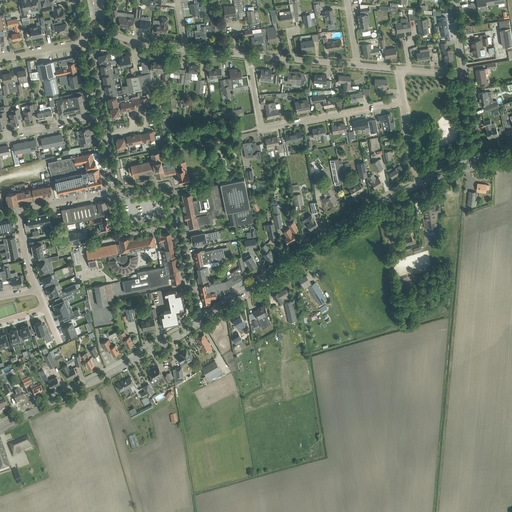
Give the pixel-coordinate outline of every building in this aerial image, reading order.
[(30,7),(28,0),(21,0),(22,5),(19,6),(20,10),(21,15),(21,14),(27,13),(31,12),(30,7)] [(28,0),(30,7),(34,7),(35,9),(41,8),(41,7),(40,0),(39,0),(28,0)] [(238,6),(237,0),(233,0),(234,5),(229,6),(229,5),(224,6),(224,10),(224,12),(225,17),(236,16),(236,13),(239,12),(238,6)] [(505,2),(504,0),(476,0),(478,12),(487,10),(486,5),(496,4),(499,3),(505,2)] [(319,7),(319,3),(318,1),(313,2),(313,4),(314,11),(315,14),(316,14),(316,16),(320,15),(320,13),(321,13),(320,7),(319,7)] [(193,4),(190,5),(191,8),(192,7),(192,9),(192,15),(197,15),(199,14),(203,14),(202,6),(202,5),(199,6),(199,3),(195,4),(193,4)] [(280,16),(279,17),(280,20),(281,20),(281,22),(292,20),(292,17),(295,17),(293,10),(293,4),(292,4),(290,5),(290,10),(284,11),(284,14),(280,15),(280,16)] [(254,10),(253,6),(248,7),(248,11),(247,11),(249,22),(255,21),(255,22),(260,22),(258,9),(254,10)] [(55,11),(53,11),(55,19),(57,19),(58,22),(61,21),(61,18),(65,17),(64,9),(61,10),(61,7),(57,8),(54,8),(55,11)] [(366,16),(366,13),(365,14),(365,12),(369,11),(369,7),(360,8),(360,12),(361,12),(362,14),(358,15),(360,27),(363,27),(364,28),(368,27),(367,22),(369,22),(368,15),(366,16)] [(323,16),(324,16),(325,24),(327,24),(327,28),(335,26),(334,21),(335,21),(333,9),(325,11),(325,12),(322,12),(323,16)] [(119,16),(118,25),(123,26),(123,28),(125,28),(126,16),(127,13),(123,12),(121,14),(121,16),(119,16)] [(126,16),(125,28),(133,29),(134,22),(134,17),(133,17),(134,16),(134,13),(127,13),(126,16)] [(0,42),(5,42),(3,36),(8,35),(4,14),(0,15),(0,42)] [(303,15),(305,26),(316,24),(315,17),(311,18),(310,14),(303,15)] [(219,31),(217,15),(210,16),(211,25),(205,25),(206,28),(209,28),(209,32),(219,31)] [(156,29),(155,32),(167,33),(168,25),(167,25),(168,18),(163,18),(161,17),(161,20),(161,24),(158,24),(156,24),(156,27),(156,29)] [(446,23),(445,20),(446,20),(446,17),(437,19),(438,26),(439,26),(441,35),(444,35),(445,38),(447,38),(448,38),(449,38),(449,34),(448,34),(447,26),(447,23),(446,23)] [(20,32),(18,25),(19,25),(17,18),(7,20),(9,27),(14,26),(16,33),(12,34),(13,40),(21,39),(20,32)] [(396,23),(396,27),(397,32),(405,31),(405,30),(411,29),(410,21),(407,21),(407,18),(400,19),(401,23),(396,23)] [(149,31),(150,26),(150,20),(140,19),(139,29),(145,30),(145,31),(149,31)] [(423,19),(418,20),(419,26),(420,34),(422,34),(423,34),(423,37),(427,36),(427,33),(428,33),(426,19),(423,19)] [(511,49),(511,37),(509,20),(499,21),(503,47),(506,46),(506,49),(508,50),(511,49)] [(58,22),(52,23),(53,26),(54,31),(58,30),(58,32),(61,32),(62,33),(64,32),(65,31),(68,30),(66,23),(64,24),(63,21),(61,21),(58,22)] [(206,28),(205,25),(205,23),(201,23),(202,29),(195,30),(196,39),(196,40),(197,40),(200,40),(201,39),(201,38),(210,37),(209,32),(209,28),(206,28)] [(37,26),(30,28),(32,38),(33,37),(34,38),(35,38),(36,38),(36,37),(43,35),(42,30),(41,26),(37,26)] [(269,42),(277,41),(275,27),(267,28),(269,42)] [(266,39),(265,33),(262,33),(262,32),(254,33),(254,37),(251,37),(252,44),(263,42),(263,39),(266,39)] [(328,42),(328,41),(327,37),(322,38),(324,46),(327,45),(328,50),(342,48),(341,39),(337,40),(328,42)] [(481,40),(471,41),(471,46),(472,46),(476,45),(481,44),(482,47),(484,46),(484,45),(489,44),(492,44),(491,37),(488,37),(482,38),(483,38),(480,38),(481,40)] [(313,40),(301,42),(302,50),(314,48),(313,41),(313,40)] [(371,49),(370,43),(362,44),(364,56),(372,55),(372,54),(379,53),(378,48),(371,49)] [(447,49),(446,43),(441,43),(442,51),(444,50),(445,60),(453,59),(451,49),(447,49)] [(471,53),(472,53),(472,54),(473,55),(474,55),(474,56),(479,55),(480,58),(483,57),(484,57),(485,56),(485,55),(485,54),(485,49),(480,50),(480,47),(482,47),(481,44),(476,45),(472,46),(473,46),(474,51),(473,51),(472,51),(472,52),(471,52),(471,53)] [(420,52),(416,53),(418,60),(422,60),(423,60),(423,59),(429,58),(429,59),(430,59),(429,55),(432,54),(432,50),(431,46),(428,47),(428,48),(425,48),(420,49),(420,52)] [(386,58),(396,56),(395,48),(384,49),(386,58)] [(106,65),(109,64),(117,63),(116,59),(110,61),(110,60),(108,60),(108,58),(107,53),(104,54),(104,53),(100,52),(99,55),(98,55),(100,62),(102,62),(105,61),(106,65)] [(132,64),(130,56),(124,57),(124,56),(119,57),(121,66),(132,64)] [(53,61),(37,65),(38,69),(39,71),(39,73),(40,78),(56,75),(69,73),(72,72),(77,71),(75,62),(74,57),(58,60),(60,66),(67,64),(68,67),(55,70),(53,61)] [(143,70),(140,70),(141,75),(151,73),(150,70),(150,66),(148,60),(141,62),(142,67),(143,70)] [(153,66),(150,66),(150,70),(152,70),(157,71),(157,73),(163,73),(163,67),(164,62),(154,62),(154,63),(153,63),(153,64),(153,66)] [(174,74),(179,74),(179,78),(178,82),(183,82),(184,73),(178,72),(178,71),(180,71),(180,69),(181,64),(171,63),(170,68),(170,70),(174,70),(174,74)] [(103,76),(113,74),(112,70),(111,71),(110,68),(109,64),(106,65),(103,65),(101,66),(102,73),(105,72),(107,72),(107,75),(105,76),(103,76)] [(197,73),(197,70),(197,65),(189,64),(189,72),(185,72),(185,78),(197,79),(195,92),(205,93),(205,85),(203,85),(204,80),(197,79),(198,73),(197,73)] [(210,74),(209,74),(209,75),(210,75),(210,76),(210,77),(211,77),(221,77),(221,74),(221,69),(214,70),(213,69),(209,69),(210,74)] [(234,69),(229,69),(231,79),(227,79),(229,88),(234,88),(233,83),(239,83),(238,78),(242,77),(241,71),(237,71),(237,69),(234,69)] [(274,74),(271,74),(271,70),(261,69),(260,77),(264,77),(263,80),(274,81),(274,82),(277,82),(278,74),(274,74)] [(487,81),(485,69),(476,70),(477,75),(478,75),(478,78),(477,78),(478,82),(478,83),(482,82),(482,85),(489,85),(488,80),(487,81)] [(20,83),(28,82),(27,77),(26,70),(18,71),(20,83)] [(295,73),(288,73),(288,78),(288,82),(296,83),(296,81),(300,81),(304,81),(306,80),(304,73),(301,73),(301,72),(295,71),(295,73)] [(11,76),(11,73),(3,74),(5,84),(1,85),(5,106),(9,105),(7,93),(17,91),(16,85),(14,75),(11,76)] [(127,85),(122,86),(123,90),(123,93),(154,87),(152,78),(151,73),(141,75),(131,77),(126,78),(127,85)] [(61,85),(70,83),(69,76),(69,74),(59,76),(61,85)] [(71,86),(74,85),(79,84),(77,74),(69,76),(70,83),(71,86)] [(116,76),(115,74),(113,74),(103,76),(104,83),(109,82),(109,85),(105,86),(115,84),(115,80),(113,81),(112,79),(114,78),(116,76)] [(326,80),(326,75),(323,75),(323,76),(321,76),(321,75),(315,75),(314,82),(322,83),(322,86),(330,87),(331,80),(326,80)] [(350,83),(351,76),(339,75),(339,77),(338,77),(338,78),(338,82),(344,82),(344,89),(352,89),(352,86),(350,86),(350,83)] [(46,95),(59,92),(55,77),(43,79),(46,95)] [(381,80),(375,80),(375,79),(375,78),(374,86),(380,87),(380,93),(385,93),(385,87),(386,87),(387,79),(381,79),(381,80)] [(231,96),(229,88),(227,79),(226,80),(226,79),(220,80),(222,93),(223,93),(225,93),(226,97),(231,96)] [(115,84),(105,86),(106,93),(111,92),(111,95),(107,96),(108,97),(117,94),(117,91),(115,91),(113,85),(115,84)] [(82,96),(81,91),(76,92),(66,94),(52,97),(52,100),(56,99),(59,115),(85,110),(83,99),(84,99),(84,96),(82,96)] [(364,100),(363,95),(362,91),(358,92),(359,93),(350,94),(352,102),(359,100),(358,99),(360,99),(360,101),(364,100)] [(138,96),(133,97),(136,108),(142,106),(139,92),(137,93),(138,96)] [(141,92),(139,92),(142,106),(142,107),(149,106),(147,97),(147,95),(142,96),(141,92)] [(481,104),(488,103),(493,103),(491,92),(487,92),(479,93),(481,104)] [(318,95),(313,96),(314,103),(323,101),(324,106),(329,106),(329,107),(334,106),(333,101),(333,97),(325,99),(324,94),(318,95)] [(124,100),(120,101),(122,111),(129,110),(126,96),(124,96),(124,100)] [(128,96),(126,96),(129,110),(136,108),(133,97),(131,97),(131,98),(129,99),(128,96)] [(113,98),(108,99),(109,106),(110,106),(118,104),(117,101),(117,97),(115,98),(113,98)] [(303,112),(303,110),(309,108),(308,99),(299,101),(300,103),(295,104),(297,109),(296,109),(296,110),(297,110),(297,113),(303,112)] [(118,104),(110,106),(112,113),(112,116),(113,116),(120,115),(120,112),(122,111),(120,101),(117,101),(118,104)] [(276,109),(275,102),(271,103),(265,104),(267,111),(266,111),(268,118),(273,117),(279,115),(278,109),(276,109)] [(47,110),(47,107),(46,103),(43,104),(46,118),(53,116),(51,109),(47,110)] [(34,111),(34,109),(33,104),(25,106),(22,107),(23,111),(24,111),(26,122),(33,121),(31,111),(34,111)] [(39,119),(46,118),(43,104),(40,105),(41,111),(37,112),(39,119)] [(20,114),(19,109),(19,108),(11,110),(12,114),(10,114),(12,125),(19,123),(17,114),(20,114)] [(393,122),(392,122),(391,114),(384,115),(378,116),(379,123),(385,122),(386,129),(394,128),(393,122)] [(368,123),(367,119),(360,120),(360,121),(358,122),(358,120),(353,121),(355,129),(368,127),(369,131),(374,130),(372,122),(368,123)] [(492,129),(491,125),(492,124),(490,120),(484,122),(485,126),(486,126),(487,131),(489,138),(498,135),(498,136),(499,136),(497,127),(492,129)] [(333,131),(333,134),(341,132),(346,131),(345,128),(344,123),(338,124),(338,125),(332,126),(333,131)] [(326,134),(325,132),(324,127),(313,129),(314,137),(314,136),(315,139),(321,138),(322,141),(327,140),(330,139),(329,133),(326,134)] [(87,141),(91,140),(89,128),(76,131),(78,141),(80,141),(81,147),(88,145),(87,141)] [(153,131),(147,132),(147,133),(149,141),(155,140),(153,131)] [(286,140),(287,142),(302,139),(302,136),(301,132),(301,133),(291,134),(291,133),(285,135),(286,140)] [(147,133),(140,135),(142,142),(142,143),(149,142),(149,141),(147,133)] [(64,144),(62,134),(55,135),(57,148),(58,148),(58,145),(62,144),(63,147),(65,147),(64,143),(64,144)] [(140,134),(133,135),(135,144),(142,142),(140,135),(140,134)] [(57,148),(55,135),(48,137),(51,150),(50,146),(55,145),(56,149),(57,148)] [(133,135),(126,136),(127,138),(128,145),(135,144),(133,135)] [(273,138),(265,139),(267,147),(275,145),(276,149),(278,148),(280,157),(285,155),(283,143),(279,144),(277,136),(273,137),(273,138)] [(51,150),(48,137),(41,138),(43,148),(48,147),(49,150),(51,150)] [(117,139),(116,140),(118,148),(126,146),(128,145),(127,138),(124,139),(124,138),(117,139)] [(30,151),(37,149),(35,140),(31,140),(28,141),(30,151)] [(23,152),(30,151),(28,141),(24,142),(21,143),(23,152)] [(252,143),(252,141),(243,143),(246,158),(249,157),(250,154),(253,153),(259,160),(263,160),(260,144),(259,144),(261,150),(257,151),(256,142),(252,143)] [(15,154),(23,152),(21,143),(17,143),(13,144),(14,145),(15,154)] [(0,155),(9,153),(8,145),(0,146),(0,155)] [(156,174),(157,178),(164,176),(178,173),(178,171),(176,163),(163,166),(161,160),(159,152),(151,154),(153,159),(149,160),(149,161),(142,163),(142,161),(138,162),(138,164),(135,165),(135,164),(134,164),(135,165),(131,166),(131,167),(129,167),(130,174),(133,173),(134,177),(137,176),(138,177),(138,176),(141,175),(141,176),(142,176),(141,175),(145,174),(145,175),(145,174),(148,173),(148,174),(149,174),(149,173),(152,173),(153,175),(156,174)] [(71,157),(48,162),(49,166),(50,165),(51,168),(50,168),(50,170),(51,173),(55,172),(56,176),(81,171),(87,170),(95,168),(95,169),(97,168),(95,160),(93,161),(92,153),(87,154),(84,154),(84,155),(74,157),(73,157),(71,156),(71,157)] [(338,158),(330,160),(334,181),(342,180),(338,158)] [(377,172),(383,168),(381,165),(384,164),(381,158),(372,163),(377,172)] [(188,174),(185,161),(181,162),(182,169),(181,169),(181,171),(178,171),(178,173),(180,183),(190,181),(188,174)] [(359,178),(367,176),(365,165),(367,165),(366,162),(357,164),(359,178)] [(403,171),(401,167),(400,166),(396,168),(393,170),(391,167),(387,169),(392,177),(398,173),(399,174),(403,171)] [(56,176),(55,177),(55,180),(58,193),(69,191),(77,190),(77,189),(86,187),(85,184),(90,183),(91,187),(92,187),(95,187),(95,186),(98,186),(101,186),(101,185),(102,185),(100,174),(99,174),(98,168),(97,168),(95,169),(95,168),(87,170),(81,171),(56,176)] [(376,179),(372,174),(368,177),(375,188),(382,183),(378,177),(376,179)] [(184,200),(182,201),(185,213),(184,214),(187,213),(187,218),(189,224),(190,227),(189,227),(190,228),(198,226),(199,229),(206,228),(205,225),(211,223),(210,217),(216,215),(229,213),(230,218),(231,222),(228,222),(229,227),(237,226),(237,227),(251,224),(254,223),(255,223),(253,211),(252,206),(250,206),(244,178),(211,185),(191,189),(191,193),(183,194),(184,200)] [(363,189),(360,184),(359,183),(353,186),(352,183),(349,185),(351,188),(349,190),(352,195),(354,199),(357,198),(356,193),(363,189)] [(489,189),(489,185),(487,185),(478,183),(477,191),(486,192),(486,189),(489,189)] [(18,202),(15,187),(11,187),(12,191),(13,191),(13,192),(7,194),(7,195),(6,195),(7,201),(8,200),(9,204),(18,202)] [(338,203),(333,195),(334,194),(330,188),(326,191),(324,193),(323,194),(324,195),(325,197),(322,199),(326,204),(328,203),(331,207),(333,207),(334,207),(334,205),(338,203)] [(475,206),(476,197),(477,192),(469,191),(467,205),(475,206)] [(293,195),(295,206),(296,210),(300,209),(300,205),(303,204),(301,193),(293,195)] [(107,207),(106,201),(98,203),(93,204),(95,212),(99,211),(100,213),(103,213),(108,212),(108,211),(108,210),(108,207),(107,207)] [(64,224),(96,218),(95,212),(93,204),(93,203),(61,209),(64,224)] [(276,228),(282,227),(278,205),(272,206),(274,215),(276,228)] [(425,228),(437,226),(435,219),(438,219),(437,212),(441,212),(440,206),(424,209),(425,216),(423,217),(425,228)] [(307,227),(310,231),(313,228),(314,227),(318,225),(315,220),(314,219),(311,215),(308,217),(302,221),(305,225),(307,224),(308,225),(308,226),(307,227)] [(103,222),(102,218),(95,219),(94,219),(89,220),(90,224),(95,223),(95,224),(98,223),(99,227),(101,227),(102,231),(111,229),(112,228),(111,226),(110,225),(110,224),(108,225),(107,221),(103,222)] [(289,228),(283,231),(287,237),(284,238),(288,244),(296,239),(292,233),(298,230),(293,222),(288,225),(291,229),(290,230),(289,228)] [(276,238),(273,223),(263,225),(265,230),(269,230),(271,239),(276,238)] [(247,238),(256,236),(255,227),(250,228),(250,232),(247,232),(247,238)] [(85,241),(84,238),(86,238),(86,235),(86,234),(85,231),(77,232),(79,243),(80,243),(80,242),(85,241)] [(209,233),(210,237),(192,240),(193,244),(206,242),(206,240),(210,239),(216,237),(215,231),(209,233)] [(79,243),(77,232),(69,234),(71,241),(73,240),(74,244),(78,243),(79,243)] [(165,246),(165,245),(165,242),(172,241),(171,232),(158,235),(160,246),(162,246),(164,245),(164,246),(165,246)] [(154,240),(153,235),(133,240),(133,237),(129,238),(119,240),(120,243),(116,244),(116,243),(86,249),(88,257),(88,260),(90,268),(97,266),(96,258),(108,256),(109,260),(108,261),(110,265),(113,269),(117,271),(121,273),(126,273),(131,271),(134,268),(137,264),(138,260),(138,255),(136,255),(135,250),(156,246),(154,240)] [(15,236),(4,238),(5,245),(16,243),(15,236)] [(246,248),(257,246),(255,238),(245,240),(246,248)] [(33,251),(43,249),(42,243),(43,243),(42,240),(37,241),(38,244),(32,245),(33,251)] [(174,247),(172,241),(165,242),(165,245),(165,246),(164,246),(164,245),(162,246),(160,246),(161,250),(157,250),(161,267),(137,272),(138,273),(133,274),(133,278),(133,279),(132,276),(129,277),(129,279),(123,281),(125,293),(181,282),(176,257),(175,257),(173,247),(174,247)] [(16,243),(5,245),(6,251),(18,249),(16,243)] [(269,250),(265,244),(262,247),(266,253),(263,254),(268,261),(275,257),(270,250),(269,250)] [(197,265),(219,261),(224,260),(225,260),(225,259),(222,248),(216,249),(204,252),(204,250),(199,251),(194,252),(197,265)] [(18,249),(6,251),(8,258),(10,258),(11,257),(19,256),(18,249)] [(44,255),(43,249),(33,251),(34,257),(40,255),(41,258),(46,257),(45,254),(44,255)] [(251,268),(257,264),(250,254),(244,258),(251,268)] [(226,289),(243,278),(241,275),(245,274),(241,257),(237,258),(239,268),(227,276),(228,279),(225,282),(226,289)] [(40,274),(49,270),(45,261),(36,264),(38,268),(38,269),(39,271),(39,270),(40,274)] [(220,264),(219,261),(197,265),(197,266),(198,265),(198,268),(198,269),(197,269),(199,276),(198,277),(199,282),(203,281),(203,282),(203,281),(209,280),(208,275),(209,275),(208,267),(220,264)] [(74,270),(72,265),(62,268),(63,274),(74,270)] [(24,280),(23,276),(23,274),(17,275),(17,277),(11,278),(12,286),(23,285),(22,281),(24,280)] [(53,279),(51,274),(42,278),(45,285),(51,283),(52,286),(55,284),(59,283),(57,277),(53,279)] [(312,284),(306,275),(299,279),(302,283),(302,284),(304,287),(307,285),(319,304),(326,300),(315,282),(312,284)] [(400,289),(412,286),(410,280),(398,283),(400,289)] [(221,282),(221,281),(209,284),(205,285),(200,286),(203,304),(211,303),(210,299),(217,298),(216,292),(217,292),(217,293),(221,292),(220,290),(226,289),(225,282),(221,282)] [(55,284),(52,286),(46,288),(50,297),(59,293),(62,292),(61,289),(59,290),(58,290),(55,284)] [(67,293),(77,289),(75,284),(65,288),(67,293)] [(105,287),(104,284),(95,286),(98,305),(108,304),(108,305),(112,305),(111,300),(107,301),(107,300),(107,297),(105,287)] [(288,293),(285,288),(277,293),(277,292),(273,295),(278,303),(284,300),(282,296),(288,293)] [(176,293),(175,290),(176,290),(165,292),(165,295),(168,294),(171,310),(164,312),(164,313),(160,314),(162,326),(180,323),(178,311),(186,309),(182,292),(176,293)] [(63,300),(53,304),(55,308),(55,309),(56,312),(67,307),(65,302),(74,298),(72,292),(62,296),(63,300)] [(289,322),(297,321),(292,301),(285,303),(289,322)] [(133,304),(127,305),(128,308),(125,308),(128,320),(136,319),(133,307),(133,304)] [(319,308),(322,313),(329,309),(325,304),(319,308)] [(264,307),(263,305),(259,307),(260,310),(258,310),(254,311),(257,318),(258,318),(262,327),(263,328),(266,326),(266,324),(270,323),(268,318),(266,314),(267,313),(264,307)] [(67,307),(56,312),(57,315),(58,315),(59,319),(68,315),(70,319),(81,315),(78,309),(69,313),(67,307)] [(283,323),(280,307),(274,308),(277,321),(278,321),(279,324),(283,323)] [(243,327),(246,325),(244,322),(240,316),(233,321),(238,329),(243,327)] [(144,330),(149,329),(149,328),(155,327),(154,322),(153,318),(142,321),(144,330)] [(38,335),(43,333),(43,334),(47,342),(53,339),(48,328),(45,330),(42,321),(34,324),(38,335)] [(75,328),(72,323),(62,327),(64,332),(75,328)] [(20,328),(22,334),(23,338),(31,335),(28,325),(25,327),(25,326),(21,327),(21,328),(20,328)] [(75,328),(64,332),(66,337),(70,336),(72,339),(78,336),(75,328)] [(9,332),(11,340),(12,342),(17,340),(19,346),(25,344),(23,338),(22,334),(19,335),(17,329),(13,330),(10,330),(10,331),(9,332)] [(109,335),(108,336),(109,339),(118,335),(117,331),(109,335)] [(127,337),(124,332),(119,334),(124,344),(125,343),(127,347),(133,344),(131,340),(129,336),(127,337)] [(231,336),(234,342),(235,342),(236,345),(242,341),(241,338),(237,332),(231,336)] [(12,342),(11,340),(8,341),(6,333),(3,334),(2,334),(0,334),(0,335),(0,334),(0,349),(5,348),(4,345),(9,343),(10,348),(13,346),(12,342)] [(204,352),(212,348),(204,334),(196,339),(204,352)] [(112,346),(108,340),(101,343),(105,350),(109,348),(113,355),(119,352),(115,345),(112,346)] [(94,357),(98,355),(94,347),(89,350),(94,357)] [(189,354),(187,350),(180,354),(181,355),(177,357),(181,363),(184,361),(185,362),(193,358),(191,353),(189,354)] [(50,368),(56,365),(49,352),(44,355),(50,368)] [(89,358),(86,352),(81,355),(88,368),(94,365),(90,358),(89,358)] [(209,380),(219,374),(218,371),(220,369),(215,361),(202,368),(207,377),(209,380)] [(70,369),(67,364),(62,366),(68,379),(77,374),(74,367),(70,369)] [(153,379),(163,374),(158,366),(155,368),(149,372),(153,379)] [(51,387),(60,383),(56,376),(49,380),(48,381),(51,387)] [(124,380),(117,383),(121,391),(123,389),(125,392),(132,389),(130,386),(135,383),(131,376),(124,380)] [(32,385),(29,379),(22,383),(25,388),(29,386),(34,396),(41,392),(38,385),(35,387),(33,384),(32,385)] [(145,390),(147,395),(153,392),(149,384),(143,387),(145,390),(144,390),(145,390)] [(7,396),(12,394),(8,386),(3,388),(7,396)] [(16,404),(25,400),(20,390),(15,392),(17,396),(13,397),(16,404)] [(175,392),(172,390),(170,392),(169,391),(165,397),(170,400),(174,394),(173,394),(175,392)] [(8,441),(13,453),(31,445),(26,434),(8,441)] [(132,449),(138,447),(135,436),(128,438),(132,449)] [(0,471),(9,468),(1,443),(0,443),(0,471)] [(17,469),(12,470),(16,481),(20,479),(17,469)]
